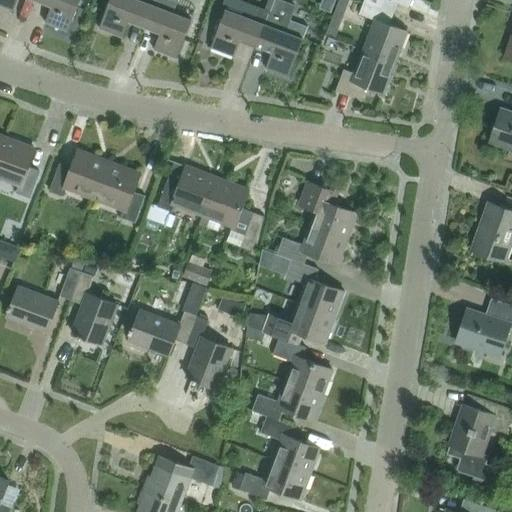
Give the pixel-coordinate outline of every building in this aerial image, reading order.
[(0,0),(0,5),(14,11),(18,0),(33,0),(36,1),(35,0),(0,0)] [(35,0),(36,1),(51,7),(46,23),(69,32),(80,0),(35,0)] [(154,0),(110,0),(100,29),(123,38),(129,22),(144,28),(154,0)] [(172,0),(154,0),(144,28),(160,34),(154,50),(177,58),(192,19),(191,19),(190,20),(172,13),(173,1),(172,0)] [(273,0),(269,13),(281,18),(285,19),(285,18),(290,20),(296,5),(282,0),(273,0)] [(339,0),(336,7),(345,11),(348,0),(339,0)] [(364,0),(363,3),(393,14),(397,3),(394,2),(390,1),(388,0),(364,0)] [(363,3),(359,14),(374,20),(362,49),(396,63),(408,32),(389,25),(393,14),(363,3)] [(256,47),(269,13),(252,7),(244,17),(226,11),(227,9),(226,9),(211,48),(234,57),(240,41),(256,47)] [(265,69),(289,77),(308,27),(285,18),(285,19),(281,18),(269,13),(256,47),(272,53),(265,69)] [(340,24),(332,20),(327,32),(336,35),(340,24)] [(385,93),(396,63),(362,49),(354,73),(344,70),(336,91),(361,101),(367,86),(385,93)] [(511,113),(503,111),(491,145),(511,151),(511,113)] [(5,137),(0,147),(0,178),(18,185),(15,193),(29,198),(40,172),(27,167),(34,149),(5,137)] [(83,195),(94,199),(109,162),(79,150),(72,169),(59,164),(49,191),(63,196),(66,188),(83,195)] [(109,162),(94,199),(123,210),(121,217),(134,223),(145,196),(132,192),(139,173),(109,162)] [(191,211),(203,216),(218,179),(188,167),(180,185),(168,181),(158,207),(171,212),(174,204),(191,211)] [(218,179),(203,216),(231,227),(226,241),(250,251),(264,218),(240,208),(248,190),(218,179)] [(357,213),(334,205),(338,192),(306,180),(296,204),(315,212),(310,225),(348,239),(357,213)] [(511,205),(511,208),(486,200),(468,251),(505,263),(511,243),(511,205)] [(339,264),(348,239),(310,225),(303,245),(283,237),(277,254),(292,260),(304,264),(308,253),(339,264)] [(2,236),(0,242),(0,259),(15,264),(21,242),(2,236)] [(262,249),(259,265),(269,268),(275,253),(262,249)] [(319,269),(304,264),(292,260),(286,276),(306,283),(298,303),(336,317),(345,292),(315,280),(319,269)] [(212,270),(187,261),(181,276),(206,285),(212,270)] [(86,265),(84,271),(95,276),(97,269),(86,265)] [(72,300),(83,272),(71,268),(60,296),(72,300)] [(102,344),(117,304),(88,293),(94,276),(83,272),(72,300),(83,304),(72,333),(102,344)] [(207,288),(193,283),(182,310),(185,311),(197,316),(200,306),(204,294),(207,288)] [(47,331),(59,301),(19,287),(7,316),(47,331)] [(216,299),(204,294),(200,306),(211,310),(216,299)] [(225,294),(223,304),(246,309),(248,299),(225,294)] [(511,328),(511,305),(501,302),(495,320),(469,311),(458,345),(497,358),(507,327),(511,328)] [(326,342),(336,317),(298,303),(291,323),(271,316),(265,332),(280,337),(291,342),(295,331),(326,342)] [(186,344),(197,316),(185,311),(180,325),(141,310),(129,340),(169,355),(175,340),(186,344)] [(216,388),(232,348),(202,337),(208,320),(197,316),(186,344),(197,348),(187,376),(216,388)] [(257,330),(247,326),(246,336),(254,339),(257,330)] [(306,348),(291,342),(280,337),(273,354),(293,361),(286,381),(323,395),(333,370),(302,358),(306,348)] [(314,420),(323,395),(286,381),(278,401),(259,394),(252,411),(267,416),(279,420),(284,409),(314,420)] [(511,411),(511,408),(471,395),(467,405),(460,402),(446,445),(449,445),(446,454),(459,458),(456,467),(456,469),(456,470),(457,471),(458,472),(494,484),(500,468),(485,463),(487,455),(482,454),(491,428),(505,432),(511,411)] [(294,426),(279,420),(267,416),(261,432),(281,440),(273,460),(311,473),(320,448),(290,437),(294,426)] [(222,467),(219,466),(193,456),(189,467),(159,455),(151,477),(148,476),(143,489),(181,503),(191,477),(219,488),(222,467)] [(301,499),(311,473),(273,460),(266,480),(246,472),(240,489),(267,499),(271,488),(301,499)] [(0,511),(9,511),(0,508),(0,504),(9,480),(0,476),(0,511)] [(177,511),(181,503),(143,489),(138,502),(141,503),(138,511),(177,511)] [(503,511),(464,499),(459,511),(452,511),(444,509),(442,511),(503,511)]
